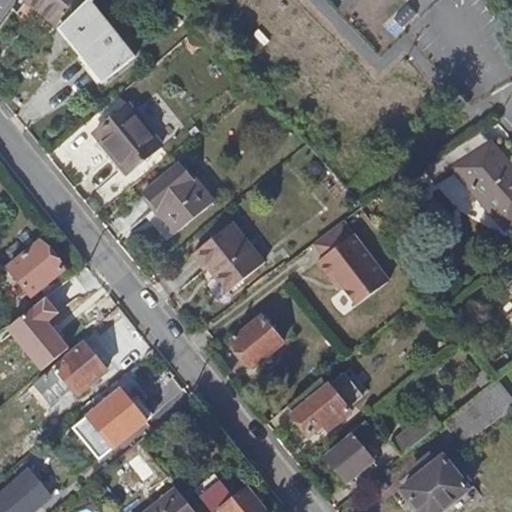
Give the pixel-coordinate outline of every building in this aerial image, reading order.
[(30,0),(29,2),(56,25),(76,0),(30,0)] [(89,0),(75,13),(60,29),(105,86),(137,59),(91,0),(89,0)] [(99,144),(113,160),(116,157),(135,181),(167,155),(133,114),(99,144)] [(425,171),(432,180),(487,143),(480,135),(425,171)] [(511,170),(487,143),(432,180),(436,186),(453,173),(504,229),(511,222),(511,170)] [(116,157),(113,160),(110,163),(129,186),(135,181),(116,157)] [(380,166),(387,185),(406,177),(398,158),(380,166)] [(186,172),(149,203),(179,240),(216,208),(186,172)] [(382,199),(375,202),(380,208),(385,205),(382,199)] [(380,208),(375,202),(363,210),(372,222),(384,214),(380,208)] [(346,223),(315,246),(325,258),(319,263),(334,281),(337,278),(347,291),(360,307),(392,281),(346,223)] [(234,226),(196,257),(208,273),(212,270),(231,293),(265,265),(234,226)] [(67,272),(44,244),(11,270),(35,299),(67,272)] [(10,255),(16,263),(27,254),(21,246),(10,255)] [(337,278),(334,281),(343,294),(347,291),(337,278)] [(426,306),(433,300),(430,295),(422,301),(426,306)] [(433,300),(426,306),(459,347),(466,342),(441,309),(433,300)] [(29,329),(53,358),(80,335),(75,328),(80,323),(62,302),(29,329)] [(264,319),(234,342),(254,367),(284,343),(264,319)] [(459,347),(454,351),(475,377),(487,368),(466,342),(459,347)] [(88,347),(38,388),(55,409),(87,383),(91,388),(109,373),(88,347)] [(15,373),(34,357),(27,348),(8,364),(15,373)] [(39,353),(34,357),(15,373),(24,383),(47,364),(39,353)] [(487,368),(475,377),(486,391),(497,381),(487,368)] [(324,380),(289,408),(311,436),(323,426),(328,431),(350,413),(347,410),(363,396),(345,374),(329,387),(324,380)] [(486,391),(445,424),(464,447),(511,407),(511,400),(497,381),(486,391)] [(86,425),(110,456),(148,424),(128,399),(124,394),(86,425)] [(128,399),(148,424),(152,421),(132,396),(128,399)] [(400,460),(441,427),(429,413),(389,445),(400,460)] [(367,423),(325,457),(346,484),(364,469),(367,473),(375,466),(364,453),(380,440),(367,423)] [(403,492),(418,511),(441,511),(470,489),(445,458),(439,463),(433,457),(412,473),(418,480),(403,492)] [(0,499),(0,511),(39,511),(63,493),(41,467),(0,499)] [(195,511),(178,490),(151,511),(195,511)] [(225,511),(266,511),(263,508),(257,500),(250,492),(225,511)] [(263,495),(257,500),(263,508),(269,502),(263,495)]
